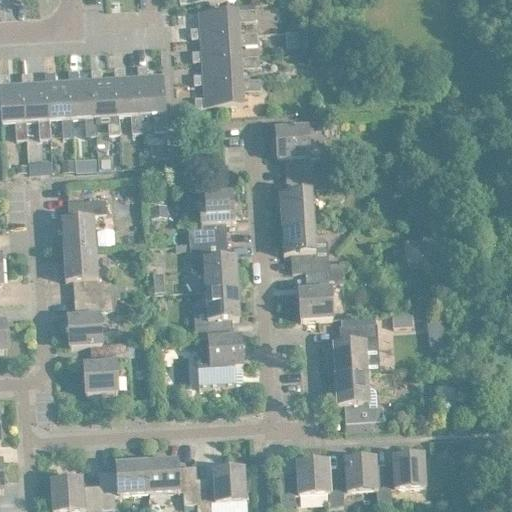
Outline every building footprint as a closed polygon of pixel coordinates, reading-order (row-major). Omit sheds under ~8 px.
[(197,39),(206,38),(206,37),(244,35),(244,34),(244,22),(262,21),(261,10),(244,11),(242,11),(205,14),(206,29),(196,29),(197,39)] [(311,30),(304,30),(305,48),(312,47),(311,30)] [(198,62),(208,61),(246,58),(245,45),(263,44),(262,33),(244,34),(244,35),(206,37),(206,38),(207,52),(198,52),(198,62)] [(313,53),(303,54),(303,64),(313,63),(313,53)] [(200,85),(209,84),(247,81),(246,69),(264,67),(264,57),(246,58),(208,61),(208,75),(199,75),(200,85)] [(143,68),(144,77),(145,77),(147,115),(148,115),(160,114),(161,132),(172,131),(171,112),(168,75),(153,76),(153,67),(143,68)] [(120,69),(121,78),(124,116),(137,115),(138,133),(149,133),(148,115),(147,115),(145,77),(144,77),(130,78),(130,68),(120,69)] [(97,70),(98,80),(101,118),(113,117),(114,135),(125,134),(124,116),(121,78),(107,79),(107,70),(97,70)] [(74,72),(74,81),(75,81),(77,119),(78,119),(90,118),(91,136),(102,136),(101,118),(98,80),(84,80),(83,71),(74,72)] [(51,73),(51,82),(52,82),(54,120),(55,120),(67,120),(68,138),(79,137),(78,119),(77,119),(75,81),(74,81),(61,82),(60,73),(51,73)] [(28,75),(28,84),(29,84),(31,122),(32,122),(44,121),(45,139),(56,138),(55,120),(54,120),(52,82),(51,82),(37,83),(37,74),(28,75)] [(29,84),(28,84),(15,85),(14,75),(4,76),(4,86),(5,86),(7,123),(21,123),(22,140),(33,140),(32,122),(31,122),(29,84)] [(209,84),(210,98),(201,99),(201,108),(212,108),(212,107),(249,105),(248,92),(266,91),(265,80),(247,81),(209,84)] [(317,104),(317,112),(327,111),(326,104),(317,104)] [(290,160),(291,177),(329,175),(327,152),(320,147),(314,147),(312,127),(281,130),(283,160),(290,160)] [(174,157),(161,158),(162,168),(174,167),(174,157)] [(88,159),(80,160),(81,173),(89,172),(88,159)] [(80,160),(66,161),(67,173),(80,172),(80,160)] [(56,161),(45,162),(46,174),(57,174),(56,161)] [(32,164),(22,165),(22,172),(33,172),(32,164)] [(395,171),(396,191),(413,190),(416,190),(415,170),(408,170),(395,171)] [(285,195),(287,226),(319,224),(316,189),(329,189),(329,175),(291,177),(293,195),(285,195)] [(194,230),(195,244),(232,241),(231,224),(239,223),(237,192),(205,194),(207,230),(194,230)] [(171,231),(169,195),(153,196),(155,232),(171,231)] [(67,221),(69,252),(101,250),(98,215),(112,215),(111,201),(74,203),(75,221),(67,221)] [(298,274),(311,273),(311,272),(335,271),(335,270),(334,263),(333,249),(327,243),(320,243),(319,224),(287,226),(289,256),(296,256),(298,274)] [(210,275),(211,291),(243,289),(241,258),(233,259),(232,241),(195,244),(196,268),(205,275),(210,275)] [(407,266),(423,265),(422,242),(406,243),(407,266)] [(78,282),(80,299),(117,297),(116,283),(103,284),(101,250),(69,252),(71,282),(78,282)] [(355,262),(334,263),(335,270),(348,270),(356,269),(355,262)] [(311,272),(311,273),(312,290),(304,290),(306,321),(338,320),(336,285),(349,284),(348,270),(335,270),(335,271),(311,272)] [(130,282),(116,283),(117,297),(131,296),(130,282)] [(200,326),(201,340),(214,339),(238,337),(237,320),(245,319),(243,289),(211,291),(213,325),(200,326)] [(75,348),(96,347),(107,346),(107,345),(104,312),(118,311),(117,297),(80,299),(81,317),(73,317),(75,348)] [(1,304),(0,304),(0,353),(12,353),(10,321),(3,321),(1,304)] [(340,376),(372,374),(385,373),(382,325),(345,327),(346,345),(339,346),(340,376)] [(214,339),(201,340),(204,388),(249,386),(246,336),(238,337),(214,339)] [(96,347),(97,365),(89,365),(91,396),(123,394),(121,358),(134,358),(133,344),(107,345),(107,346),(96,347)] [(372,374),(340,376),(342,407),(350,406),(351,424),(388,422),(387,408),(382,408),(381,392),(377,389),(373,389),(372,374)] [(398,466),(381,467),(382,491),(383,504),(397,503),(396,490),(431,488),(429,456),(398,458),(398,466)] [(350,469),(333,470),(334,494),(335,507),(349,506),(348,493),(382,491),(381,467),(381,459),(350,461),(350,469)] [(0,509),(2,510),(1,492),(9,492),(7,461),(0,461),(0,509)] [(182,461),(152,463),(154,494),(188,492),(189,505),(202,505),(203,505),(201,480),(202,480),(201,467),(183,468),(182,461)] [(333,470),(333,462),(302,464),(303,472),(285,473),(287,510),(301,509),(300,496),(334,494),(333,470)] [(104,473),(105,486),(107,511),(107,510),(120,510),(119,497),(154,494),(152,463),(121,465),(122,472),(104,473)] [(219,479),(202,480),(201,480),(203,505),(202,505),(202,511),(216,511),(216,504),(251,501),(249,470),(218,472),(219,479)] [(105,486),(88,487),(87,480),(56,482),(57,511),(82,511),(93,511),(107,511),(107,510),(107,511),(105,486)]
